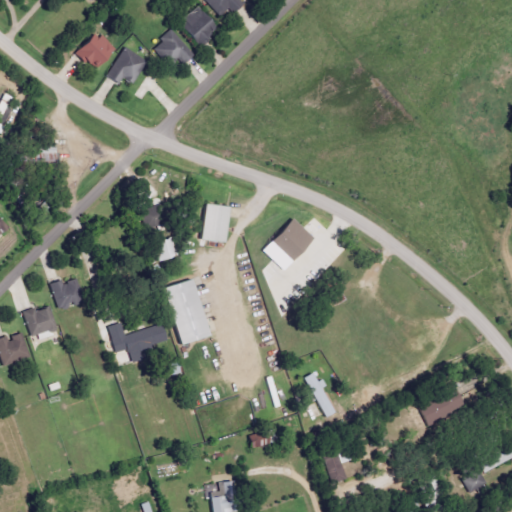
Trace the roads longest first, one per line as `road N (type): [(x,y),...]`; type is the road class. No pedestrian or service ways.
road 1 (tertiary): [(511,349),(433,262),(381,223),(331,197),(149,138),(92,110),(0,41)]
road 2 (residential): [(0,288),(287,0)]
